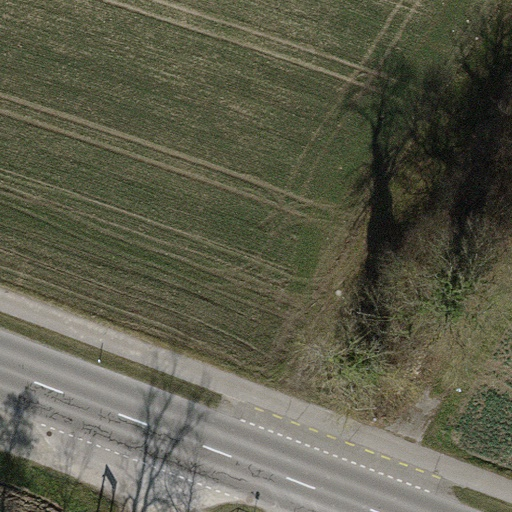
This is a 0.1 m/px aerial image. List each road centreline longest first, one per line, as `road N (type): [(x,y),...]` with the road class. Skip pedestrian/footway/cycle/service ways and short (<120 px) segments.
road 1 (tertiary): [(373,511),(0,367)]
road 2 (track): [(0,427),(180,497)]
road 3 (track): [(172,511),(242,390)]
